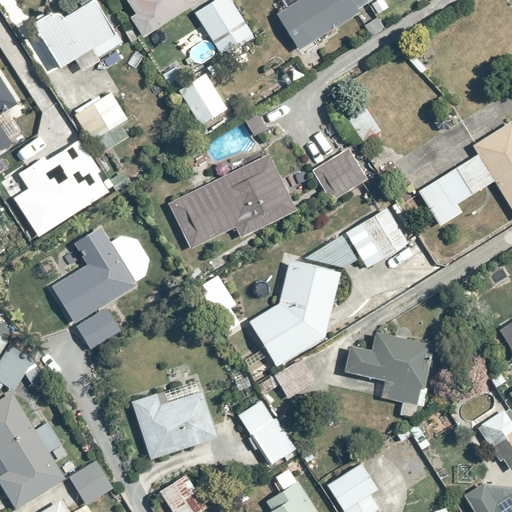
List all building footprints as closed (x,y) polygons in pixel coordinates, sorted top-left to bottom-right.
[(33,25),(36,32),(57,69),(72,61),(79,74),(99,63),(97,59),(119,47),(93,0),(58,20),(54,13),(33,25)] [(198,2),(197,0),(129,0),(137,12),(131,15),(143,36),(198,2)] [(253,32),(232,0),(214,0),(195,12),(221,53),(253,32)] [(389,6),(385,0),(298,0),(278,13),(301,49),(362,9),(372,3),(379,13),(389,6)] [(0,172),(4,170),(11,181),(25,173),(9,149),(15,145),(0,121),(0,115),(21,102),(3,73),(0,74),(0,172)] [(228,107),(206,73),(180,89),(202,124),(228,107)] [(129,118),(113,92),(75,115),(91,141),(129,118)] [(362,97),(341,110),(361,144),(383,131),(362,97)] [(440,226),(462,212),(457,203),(496,180),(511,205),(511,122),(476,144),(481,152),(480,152),(418,189),(440,226)] [(352,145),(310,171),(329,202),(371,176),(352,145)] [(167,202),(189,249),(236,227),(241,238),(296,212),(269,154),(167,202)] [(309,255),(311,259),(346,267),(362,258),(366,266),(407,242),(387,207),(346,231),(347,233),(309,255)] [(52,287),(93,350),(122,332),(105,304),(137,284),(100,226),(77,241),(90,263),(52,287)] [(341,271),(290,258),(280,303),(251,320),(278,365),(326,336),(341,271)] [(236,303),(219,273),(199,285),(217,314),(236,303)] [(511,316),(497,325),(511,351),(511,316)] [(0,357),(10,342),(17,331),(0,320),(0,357)] [(437,343),(381,333),(379,347),(355,343),(349,375),(382,381),(379,399),(400,403),(398,412),(416,415),(418,403),(426,404),(437,343)] [(0,357),(0,389),(4,383),(15,390),(25,374),(30,384),(44,376),(35,358),(10,342),(0,357)] [(314,382),(302,359),(275,373),(287,397),(314,382)] [(218,436),(199,379),(133,401),(151,458),(218,436)] [(65,477),(14,392),(0,400),(0,477),(17,506),(65,477)] [(294,448),(260,399),(239,415),(273,463),(294,448)] [(511,411),(507,404),(476,425),(499,460),(501,458),(510,471),(511,469),(511,411)] [(114,486),(97,458),(68,476),(86,504),(114,486)] [(325,482),(342,511),(376,511),(380,510),(372,495),(381,489),(363,460),(325,482)] [(197,491),(187,475),(161,489),(174,511),(201,511),(207,509),(197,491)] [(320,511),(300,477),(280,489),(268,496),(274,507),(265,511),(320,511)] [(464,494),(472,506),(463,511),(511,511),(511,490),(498,499),(486,480),(464,494)] [(68,511),(60,499),(38,511),(68,511)]
